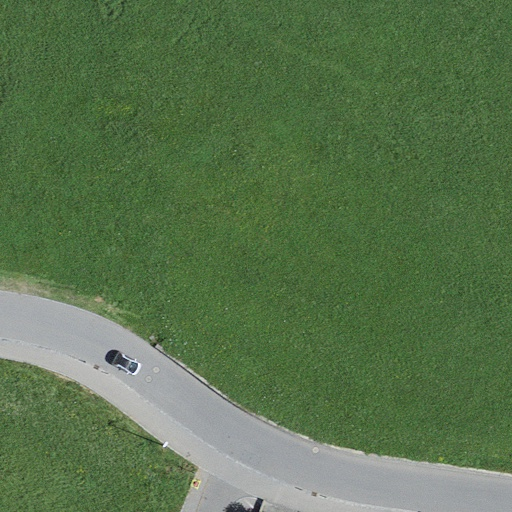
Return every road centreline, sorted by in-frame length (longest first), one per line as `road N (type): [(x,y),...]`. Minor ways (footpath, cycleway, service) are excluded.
road 1 (residential): [(236,430),(269,449),(408,494),(511,508)]
road 2 (residential): [(0,319),(102,347),(173,399),(236,430)]
